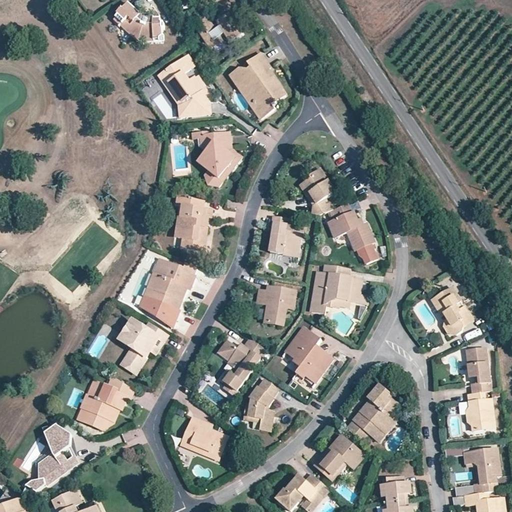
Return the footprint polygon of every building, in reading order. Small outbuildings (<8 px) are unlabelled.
[(220,0),(214,4),(221,16),(233,8),(227,0),(220,0)] [(114,19),(122,27),(124,24),(136,34),(132,37),(137,42),(161,39),(160,29),(162,28),(161,22),(158,22),(157,18),(151,19),(139,12),(129,4),(114,19)] [(236,13),(233,8),(221,16),(224,20),(214,27),(207,17),(194,25),(210,51),(223,42),(221,38),(225,36),(231,45),(245,36),(234,20),(232,15),(236,13)] [(122,27),(132,37),(136,34),(124,24),(122,27)] [(183,103),(185,118),(210,115),(208,95),(204,89),(202,90),(195,81),(190,84),(183,75),(195,67),(188,57),(168,71),(175,80),(170,84),(183,103)] [(262,57),(249,66),(252,70),(249,72),(241,72),(232,77),(240,88),(247,90),(256,102),(256,111),(262,121),(276,111),(273,106),(285,98),(279,90),(281,88),(269,71),(271,69),(262,57)] [(180,118),(185,118),(183,103),(170,84),(175,80),(168,71),(160,77),(178,103),(180,118)] [(240,88),(256,111),(256,102),(247,90),(240,88)] [(233,159),(232,151),(230,134),(210,136),(210,132),(193,134),(194,140),(200,139),(204,138),(206,147),(213,152),(204,163),(215,172),(207,181),(209,188),(219,189),(226,180),(222,177),(236,160),(233,159)] [(206,176),(207,181),(215,172),(204,163),(213,152),(206,147),(204,138),(200,139),(202,149),(207,153),(198,163),(210,172),(206,176)] [(243,160),(232,151),(233,159),(236,160),(222,177),(226,180),(243,160)] [(315,205),(321,215),(333,208),(328,199),(338,192),(324,170),(313,176),(314,179),(304,185),(310,196),(314,194),(319,203),(315,205)] [(201,206),(202,199),(176,195),(175,203),(180,204),(175,236),(182,237),(181,246),(202,250),(207,216),(210,216),(211,207),(201,206)] [(367,224),(364,226),(360,227),(357,220),(354,212),(351,213),(347,204),(333,210),(338,220),(328,223),(335,238),(346,233),(354,252),(355,251),(358,257),(365,259),(367,264),(378,259),(372,244),(375,242),(367,224)] [(313,215),(321,215),(315,205),(313,215)] [(284,251),(300,254),(302,242),(305,242),(307,231),(288,228),(289,220),(274,218),(273,226),(280,227),(279,237),(274,236),(274,237),(271,253),(283,256),(284,251)] [(271,236),(274,237),(274,236),(279,237),(280,227),(273,226),(271,236)] [(145,300),(151,302),(160,279),(158,278),(163,267),(171,271),(173,267),(160,262),(145,300)] [(186,266),(184,271),(183,274),(194,279),(197,271),(186,266)] [(341,300),(352,302),(360,303),(361,296),(362,290),(353,288),(353,284),(350,284),(351,279),(350,279),(351,270),(327,266),(325,276),(318,275),(313,312),(326,314),(327,307),(327,305),(341,300)] [(183,274),(184,271),(173,267),(171,271),(163,267),(158,278),(160,279),(151,302),(178,312),(185,295),(181,293),(183,288),(187,289),(190,291),(195,279),(194,279),(183,274)] [(364,281),(351,279),(350,284),(353,284),(353,288),(362,290),(364,281)] [(296,310),(298,292),(272,288),(271,292),(261,290),(259,304),(274,307),(274,311),(268,310),(267,320),(270,324),(284,326),(286,324),(289,309),(296,310)] [(456,307),(462,304),(453,289),(440,298),(444,304),(436,309),(442,317),(447,314),(450,320),(445,323),(444,328),(446,331),(448,330),(451,336),(456,337),(462,333),(464,327),(473,321),(465,309),(459,312),(456,307)] [(432,302),(436,309),(444,304),(440,298),(432,302)] [(351,309),(352,302),(341,300),(327,305),(327,307),(341,309),(341,307),(351,309)] [(465,309),(462,304),(456,307),(459,312),(465,309)] [(369,308),(369,307),(362,306),(360,319),(363,320),(369,308)] [(122,366),(126,368),(138,349),(131,345),(129,338),(138,326),(132,322),(119,343),(132,350),(122,366)] [(138,349),(126,368),(136,375),(151,352),(159,340),(165,345),(170,337),(153,326),(149,333),(146,331),(138,326),(129,338),(131,345),(138,349)] [(309,340),(312,335),(305,329),(288,351),(299,359),(295,365),(302,369),(297,376),(304,382),(308,376),(318,384),(335,362),(326,355),(322,359),(320,358),(321,356),(315,351),(319,345),(312,340),(311,342),(309,340)] [(158,356),(165,345),(159,340),(151,352),(158,356)] [(242,353),(239,350),(227,341),(217,353),(229,362),(231,359),(241,367),(236,373),(234,376),(233,376),(227,384),(238,393),(269,352),(251,340),(245,348),(242,353)] [(473,396),(485,394),(492,393),(487,351),(468,353),(470,375),(476,380),(479,380),(480,385),(472,386),(473,396)] [(226,366),(236,373),(241,367),(231,359),(229,362),(226,366)] [(222,380),(227,384),(233,376),(228,372),(222,380)] [(89,409),(84,418),(103,427),(107,417),(114,421),(117,414),(113,412),(115,408),(122,411),(123,412),(128,400),(128,399),(129,399),(129,400),(128,400),(130,401),(134,392),(115,377),(109,387),(106,385),(105,389),(96,384),(91,395),(93,396),(87,408),(89,409)] [(253,417),(253,421),(261,422),(259,429),(270,432),(274,412),(264,411),(266,405),(269,407),(274,400),(271,398),(278,390),(264,380),(250,398),(253,400),(251,405),(246,404),(244,416),(253,417)] [(117,422),(122,411),(115,408),(113,412),(117,414),(114,421),(107,417),(103,427),(84,418),(89,409),(87,408),(93,396),(91,395),(96,384),(92,383),(87,393),(88,394),(83,406),(84,406),(79,419),(102,429),(117,422)] [(371,410),(366,406),(354,420),(354,421),(347,429),(363,443),(370,434),(375,439),(393,419),(392,418),(385,412),(392,404),(386,399),(389,396),(390,394),(380,385),(367,400),(369,402),(374,406),(371,410)] [(485,394),(473,396),(469,396),(471,410),(467,414),(468,425),(472,428),(473,434),(495,431),(492,401),(485,402),(485,394)] [(401,407),(389,396),(386,399),(392,404),(385,412),(392,418),(401,407)] [(369,402),(366,406),(371,410),(374,406),(369,402)] [(397,423),(393,419),(375,439),(380,443),(397,423)] [(213,453),(222,457),(229,439),(212,432),(204,429),(206,425),(194,420),(185,442),(194,445),(196,452),(206,456),(213,453)] [(56,428),(45,435),(54,455),(42,465),(45,480),(31,483),(26,486),(37,493),(68,471),(64,465),(68,462),(62,455),(67,451),(68,441),(72,437),(56,428)] [(346,463),(363,461),(366,457),(342,437),(330,449),(335,453),(328,460),(324,456),(315,467),(333,483),(340,474),(340,470),(346,463)] [(183,446),(196,452),(194,445),(185,442),(183,446)] [(330,449),(324,456),(328,460),(335,453),(330,449)] [(464,455),(466,466),(474,464),(479,469),(482,486),(479,486),(475,487),(477,496),(488,494),(499,493),(497,478),(501,477),(498,451),(464,455)] [(220,461),(222,457),(213,453),(206,456),(220,461)] [(355,471),(363,461),(346,463),(340,470),(340,474),(348,465),(355,471)] [(476,470),(479,486),(482,486),(479,469),(474,464),(466,466),(466,469),(473,468),(476,470)] [(309,500),(317,507),(331,491),(313,475),(306,483),(300,477),(292,486),(293,489),(290,492),(287,492),(285,491),(277,500),(291,511),(305,497),(309,500)] [(390,511),(389,511),(411,511),(411,509),(405,510),(403,495),(409,494),(408,484),(404,484),(403,477),(387,479),(388,487),(386,488),(388,497),(390,511)] [(92,511),(91,508),(81,511),(74,511),(72,508),(82,503),(75,489),(52,500),(55,507),(62,503),(66,511),(62,511),(92,511)] [(488,494),(477,496),(466,497),(467,508),(478,507),(480,507),(480,511),(505,511),(504,499),(489,500),(488,494)] [(25,511),(21,499),(5,505),(5,507),(0,509),(0,511),(25,511)] [(308,511),(312,511),(317,507),(309,500),(303,508),(308,511)]
